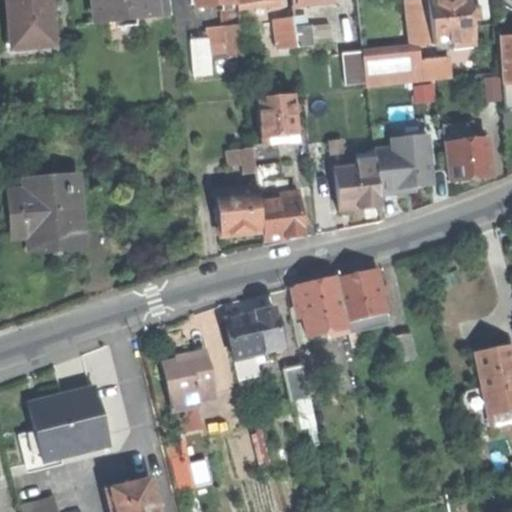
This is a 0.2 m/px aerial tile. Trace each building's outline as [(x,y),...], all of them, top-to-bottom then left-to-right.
[(24,49),(46,47),(41,0),(2,0),(4,22),(6,50),(24,49)] [(86,0),(90,26),(150,18),(148,0),(86,0)] [(191,0),(192,5),(192,9),(225,5),(224,0),(191,0)] [(294,7),(324,4),(323,0),(283,0),(285,8),(294,7)] [(432,0),(419,1),(424,46),(445,44),(446,51),(468,49),(465,23),(474,22),(472,9),(464,10),(462,0),(432,0)] [(403,49),(424,46),(419,1),(397,4),(403,49)] [(296,20),(294,7),(285,8),(288,39),(289,49),(305,47),(302,19),(296,20)] [(274,40),(288,39),(285,8),(271,10),(274,40)] [(8,57),(24,49),(6,50),(4,22),(0,22),(0,45),(0,50),(8,57)] [(222,61),(235,60),(232,29),(219,31),(222,61)] [(191,77),(207,75),(204,39),(188,40),(191,77)] [(511,39),(493,40),(496,90),(511,88),(511,39)] [(413,52),(402,53),(404,66),(415,65),(413,52)] [(358,85),(359,91),(406,86),(404,66),(402,53),(378,56),(355,59),(358,85)] [(338,87),(358,85),(355,59),(354,55),(334,57),(338,87)] [(442,61),(433,62),(435,82),(444,81),(442,61)] [(433,62),(415,65),(404,66),(406,86),(435,82),(433,62)] [(479,82),(480,101),(492,100),(490,81),(479,82)] [(276,141),(289,140),(285,100),(250,103),(253,143),(261,142),(276,141)] [(263,166),(261,142),(253,143),(254,150),(245,151),(245,155),(246,167),(257,166),(263,166)] [(437,149),(442,185),(485,179),(480,143),(437,149)] [(364,147),(366,165),(369,184),(383,182),(378,146),(364,147)] [(235,179),(247,178),(246,167),(245,155),(233,156),(235,179)] [(271,165),(263,166),(257,166),(259,184),(273,182),(271,165)] [(350,212),(372,209),(369,184),(366,165),(359,165),(359,171),(327,175),(332,214),(350,212)] [(248,184),(259,184),(257,166),(246,167),(247,178),(248,184)] [(25,242),(27,257),(51,255),(77,253),(71,180),(19,185),(20,197),(4,199),(6,216),(8,243),(25,242)] [(389,182),(383,182),(369,184),(372,209),(392,206),(389,182)] [(0,216),(6,216),(4,199),(20,197),(19,185),(0,186),(0,216)] [(233,238),(253,236),(249,201),(248,192),(210,196),(212,212),(208,213),(210,225),(214,225),(216,240),(233,238)] [(289,196),(249,201),(253,236),(254,245),(275,243),(294,241),(289,196)] [(355,273),(335,278),(345,321),(355,319),(385,313),(375,269),(355,273)] [(311,283),(297,286),(308,336),(339,329),(346,327),(345,321),(335,278),(311,283)] [(224,319),(233,359),(262,353),(282,348),(273,308),(247,314),(224,319)] [(387,323),(385,313),(355,319),(358,329),(387,323)] [(358,329),(355,319),(345,321),(346,327),(347,332),(351,347),(361,345),(358,329)] [(352,351),(351,347),(347,332),(340,334),(338,334),(342,353),(352,351)] [(396,346),(402,372),(416,369),(411,343),(396,346)] [(486,411),(511,405),(511,355),(510,346),(490,350),(475,353),(486,411)] [(179,361),(163,365),(174,412),(199,406),(198,402),(215,398),(204,352),(185,356),(186,360),(179,361)] [(264,361),(262,353),(233,359),(238,380),(259,375),(256,363),(264,361)] [(289,401),(309,397),(303,365),(282,369),(289,401)] [(16,435),(24,465),(107,444),(93,389),(55,399),(26,406),(33,431),(16,435)] [(511,421),(511,405),(486,411),(490,426),(511,421)] [(106,490),(110,511),(157,511),(155,502),(149,479),(106,490)] [(19,504),(20,511),(55,511),(51,497),(19,504)]
